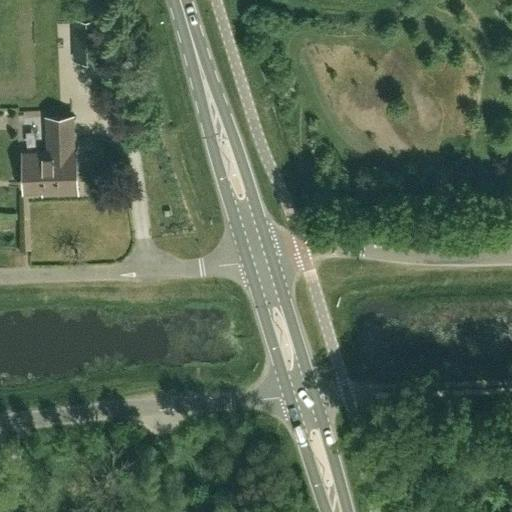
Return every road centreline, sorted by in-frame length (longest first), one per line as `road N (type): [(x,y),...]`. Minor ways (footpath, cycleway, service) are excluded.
road 1 (unclassified): [(303,401),(0,423)]
road 2 (primary): [(259,263),(180,0)]
road 3 (unclassified): [(0,273),(198,272),(259,263)]
road 4 (unclassified): [(259,263),(322,247),(511,260)]
road 5 (primary): [(303,401),(259,263)]
